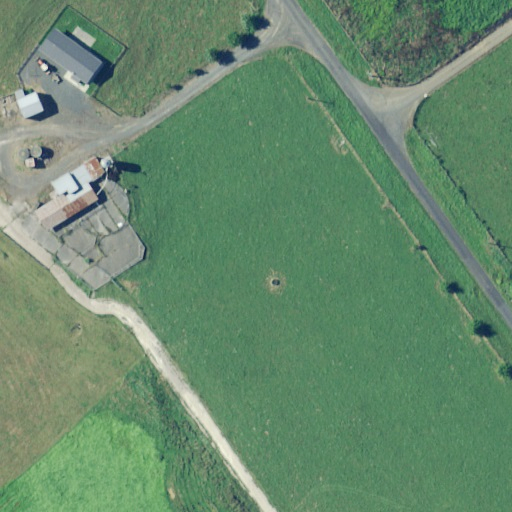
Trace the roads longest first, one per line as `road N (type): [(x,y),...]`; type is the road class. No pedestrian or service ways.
road 1 (unclassified): [(279,0),(511,328)]
road 2 (unknown): [(366,122),(511,22)]
